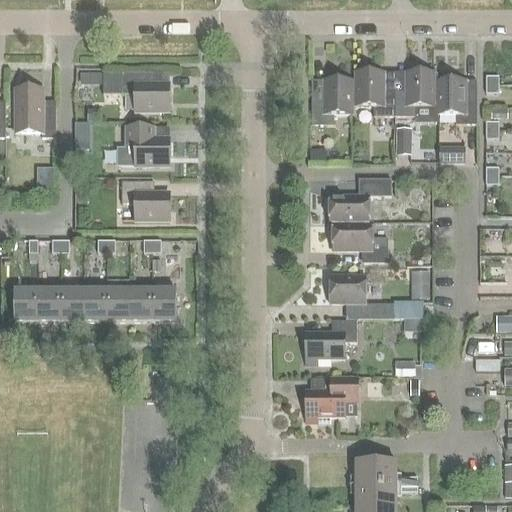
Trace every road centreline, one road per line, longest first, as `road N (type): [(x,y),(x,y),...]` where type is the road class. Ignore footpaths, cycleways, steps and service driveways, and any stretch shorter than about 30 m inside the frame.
road 1 (residential): [(250,447),(457,445),(464,319),(462,176),(253,175)]
road 2 (residential): [(253,175),(250,447)]
road 3 (residential): [(0,222),(65,222),(64,22)]
road 4 (residential): [(252,22),(64,22)]
road 5 (residential): [(252,22),(253,175)]
road 6 (residential): [(400,22),(252,22)]
